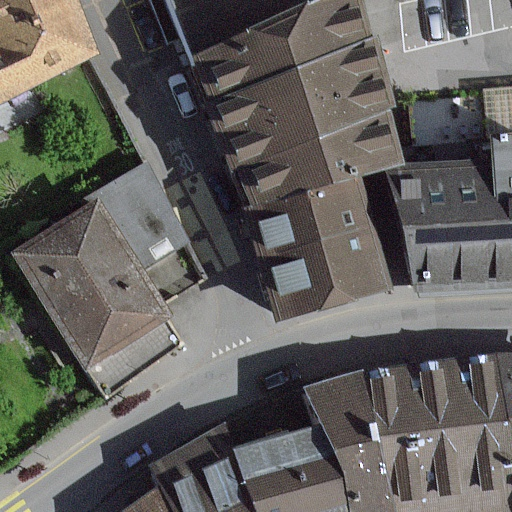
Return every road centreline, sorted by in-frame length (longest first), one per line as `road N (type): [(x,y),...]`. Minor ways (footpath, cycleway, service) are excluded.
road 1 (residential): [(97,0),(265,374)]
road 2 (secondary): [(265,374),(136,438),(40,511)]
road 3 (secondary): [(511,327),(379,342),(265,374)]
